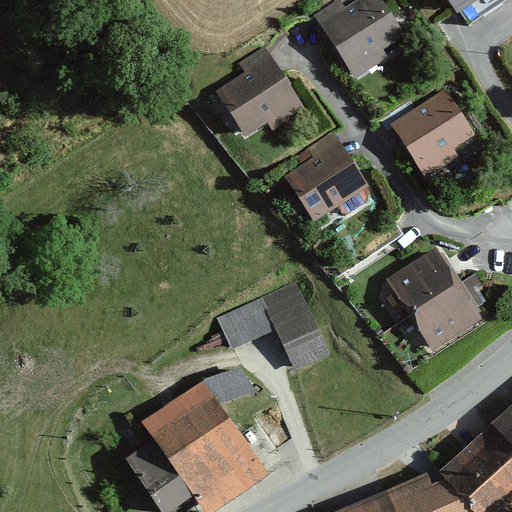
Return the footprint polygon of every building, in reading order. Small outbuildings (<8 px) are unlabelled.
[(343,8),(322,21),(361,82),(391,63),(385,53),(408,37),(384,0),(373,0),(348,16),(343,8)] [(445,0),(457,17),(462,13),(470,25),(507,0),(445,0)] [(251,77),(224,95),(253,138),(276,123),(284,135),(313,115),(268,49),(243,65),(251,77)] [(452,93),(397,127),(431,182),(463,162),(456,151),(479,137),(452,93)] [(379,198),(338,137),(312,154),(320,166),(292,185),(320,227),(344,211),(349,218),(379,198)] [(394,289),(416,322),(464,290),(443,257),(394,289)] [(222,321),(237,353),(279,334),(299,376),(332,360),(297,286),(222,321)] [(416,322),(438,355),(486,323),(464,290),(416,322)] [(265,467),(205,379),(146,420),(159,439),(130,458),(167,511),(197,492),(208,507),(265,467)] [(450,487),(439,490),(447,511),(506,511),(511,508),(511,415),(443,478),(450,487)] [(447,511),(439,490),(434,479),(356,511),(447,511)]
